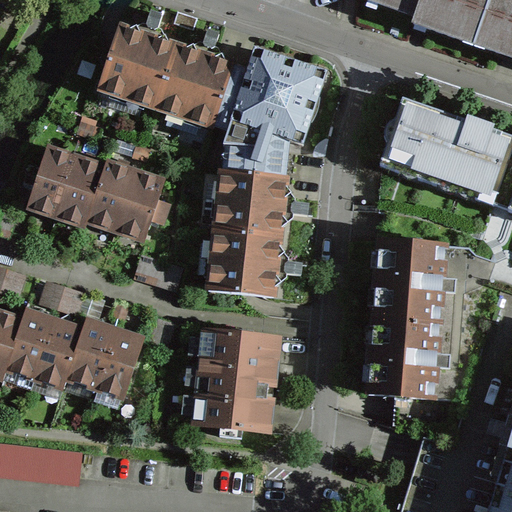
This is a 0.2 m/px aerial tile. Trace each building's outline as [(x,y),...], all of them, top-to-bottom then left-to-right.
[(511,0),(370,0),(417,16),(414,24),(511,57),(511,0)] [(128,30),(121,28),(100,89),(215,128),(215,126),(235,68),(236,66),(224,62),(218,49),(214,48),(219,34),(206,29),(202,43),(199,43),(184,49),(165,42),(160,30),(157,29),(161,15),(149,11),(144,24),(141,24),(128,30)] [(179,11),(174,24),(195,31),(199,19),(179,11)] [(255,50),(248,72),(235,68),(215,126),(231,131),(233,123),(289,142),(304,147),(328,74),(255,50)] [(511,138),(404,100),(396,123),(392,124),(389,126),(387,129),(386,131),(385,134),(385,138),(386,141),(388,145),(381,167),(511,211),(511,138)] [(88,125),(81,123),(78,134),(84,136),(88,125)] [(228,148),(224,170),(286,177),(289,142),(233,123),(231,131),(224,146),(228,148)] [(95,127),(88,125),(84,136),(91,138),(95,127)] [(144,149),(137,147),(134,158),(140,160),(144,149)] [(57,217),(76,159),(48,149),(41,169),(30,165),(24,184),(35,187),(28,208),(57,217)] [(151,151),(144,149),(140,160),(147,163),(151,151)] [(105,169),(76,159),(57,217),(86,227),(88,222),(105,169)] [(135,173),(107,164),(105,169),(88,222),(117,231),(135,173)] [(275,298),(288,177),(286,177),(224,170),(222,170),(209,291),(275,298)] [(165,182),(135,173),(117,231),(146,241),(152,221),(164,225),(170,206),(158,202),(165,182)] [(16,217),(4,213),(0,226),(0,235),(9,239),(16,217)] [(444,278),(447,247),(424,245),(425,241),(407,240),(407,243),(382,242),(370,395),(395,397),(395,401),(413,402),(413,398),(435,399),(437,369),(451,370),(452,355),(438,354),(443,292),(456,293),(457,279),(444,278)] [(145,282),(153,258),(142,255),(135,279),(145,282)] [(184,268),(153,258),(145,282),(176,292),(184,268)] [(6,295),(13,272),(8,270),(0,293),(6,295)] [(26,276),(13,272),(6,295),(18,299),(26,276)] [(52,308),(60,285),(48,281),(40,304),(52,308)] [(58,310),(66,287),(60,285),(52,308),(58,310)] [(63,312),(71,289),(66,287),(58,310),(63,312)] [(86,320),(94,297),(71,289),(63,312),(86,320)] [(94,297),(86,320),(98,325),(106,301),(94,297)] [(124,305),(118,303),(114,318),(119,319),(124,305)] [(129,307),(124,305),(119,319),(124,321),(129,307)] [(54,320),(25,311),(23,320),(7,370),(36,379),(54,320)] [(23,320),(0,312),(0,377),(4,379),(7,370),(23,320)] [(152,317),(144,340),(156,344),(164,321),(152,317)] [(67,379),(83,330),(54,320),(36,379),(64,388),(67,379)] [(86,320),(83,330),(67,379),(96,389),(115,330),(98,325),(86,320)] [(164,321),(156,344),(168,348),(176,325),(164,321)] [(144,340),(115,330),(96,389),(125,398),(144,340)] [(274,387),(280,339),(254,336),(254,333),(232,330),(231,334),(206,331),(196,425),(221,428),(220,436),(242,439),(243,430),(270,433),(273,399),(267,398),(268,386),(274,387)] [(511,511),(511,403),(490,475),(499,478),(488,511),(511,511)] [(0,443),(0,473),(80,483),(84,453),(0,443)] [(387,472),(359,464),(356,478),(384,486),(387,472)]
